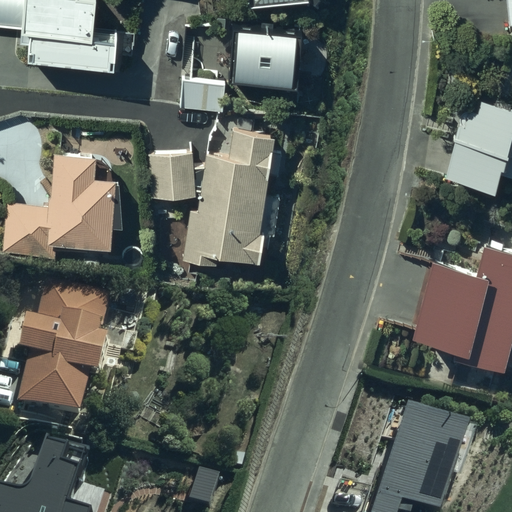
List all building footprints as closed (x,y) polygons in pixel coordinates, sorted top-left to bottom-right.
[(0,0),(0,38),(90,48),(95,1),(83,0),(0,0)] [(313,8),(311,0),(247,0),(249,13),(313,8)] [(293,107),(302,42),(239,34),(230,99),(293,107)] [(216,123),(223,90),(185,83),(179,116),(216,123)] [(511,200),(511,129),(463,118),(444,198),(497,210),(500,198),(511,200)] [(228,171),(207,169),(192,279),(254,288),(273,155),(231,149),(228,171)] [(188,161),(150,165),(155,208),(192,204),(188,161)] [(53,271),(54,260),(109,265),(116,196),(92,194),(94,171),(52,167),(48,219),(6,215),(1,266),(53,271)] [(477,274),(434,262),(414,337),(455,349),(452,358),(505,373),(509,359),(511,359),(511,250),(486,243),(477,274)] [(46,302),(16,423),(79,439),(109,317),(46,302)] [(11,511),(91,511),(96,492),(22,473),(11,511)]
